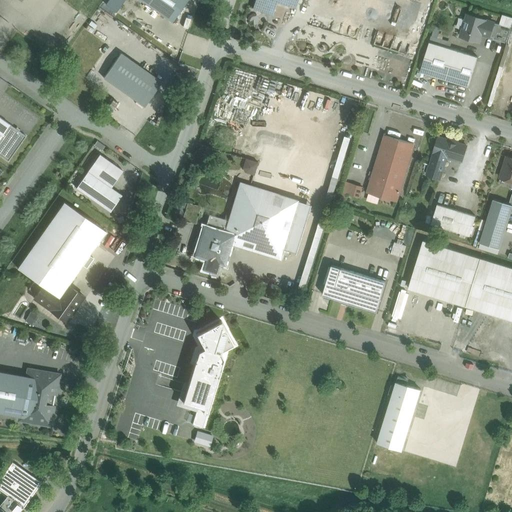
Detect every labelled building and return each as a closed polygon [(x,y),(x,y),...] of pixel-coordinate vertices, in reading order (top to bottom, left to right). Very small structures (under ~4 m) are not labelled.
[(187,0),(141,0),(173,21),(187,0)] [(277,2),(271,0),(255,0),(253,8),(273,15),(277,2)] [(494,23),(467,15),(461,36),(479,41),(481,34),(490,36),(494,23)] [(511,28),(494,23),(490,36),(493,37),(493,39),(506,43),(511,28)] [(478,57),(429,42),(420,71),(469,86),(478,57)] [(162,82),(121,53),(103,78),(144,107),(162,82)] [(26,136),(0,117),(0,155),(8,161),(26,136)] [(414,144),(385,135),(374,173),(402,182),(405,172),(414,144)] [(448,140),(438,137),(434,152),(430,166),(429,166),(429,167),(430,167),(428,173),(427,173),(428,173),(427,175),(440,179),(442,170),(444,170),(444,167),(445,167),(445,166),(444,166),(447,156),(448,157),(448,158),(449,158),(449,157),(453,159),(454,159),(454,158),(462,161),(467,145),(457,142),(457,141),(456,141),(449,139),(449,138),(448,140)] [(123,171),(99,154),(88,171),(111,187),(123,171)] [(245,157),(242,170),(254,173),(257,160),(245,157)] [(511,158),(507,157),(500,178),(511,181),(511,158)] [(111,187),(88,171),(76,188),(110,212),(122,195),(111,187)] [(374,173),(373,173),(367,192),(396,201),(402,182),(374,173)] [(362,187),(346,182),(342,192),(359,197),(362,187)] [(299,200),(240,183),(225,233),(233,235),(230,243),(281,259),(299,200)] [(511,207),(511,205),(494,199),(480,242),(499,248),(511,207)] [(64,202),(17,268),(43,286),(59,297),(68,285),(106,231),(64,202)] [(201,207),(188,203),(183,220),(196,223),(201,207)] [(476,216),(437,204),(431,223),(470,235),(476,216)] [(225,233),(204,226),(201,238),(197,236),(195,243),(199,244),(195,255),(224,264),(230,243),(233,235),(225,233)] [(481,258),(423,240),(408,288),(466,306),(481,258)] [(406,246),(394,243),(391,254),(403,257),(406,246)] [(511,267),(481,258),(466,306),(511,320),(511,267)] [(386,282),(332,265),(323,294),(377,311),(386,282)] [(68,285),(59,297),(43,286),(34,298),(67,321),(84,296),(68,285)] [(403,317),(408,294),(399,292),(394,316),(403,317)] [(26,320),(32,323),(36,314),(30,311),(26,320)] [(221,320),(196,333),(204,347),(198,350),(196,357),(221,365),(223,358),(220,352),(234,345),(221,320)] [(196,357),(182,401),(198,406),(192,424),(202,427),(221,365),(196,357)] [(59,375),(30,370),(28,377),(21,416),(21,419),(49,424),(59,375)] [(0,412),(21,416),(28,377),(0,371),(0,412)] [(409,379),(398,376),(397,382),(407,385),(409,379)] [(397,382),(396,382),(378,443),(402,450),(421,389),(407,385),(397,382)] [(212,436),(201,432),(198,442),(209,445),(212,436)] [(41,482),(12,462),(0,479),(0,489),(11,498),(23,507),(24,507),(41,482)] [(11,498),(1,510),(3,511),(18,511),(23,507),(11,498)]
